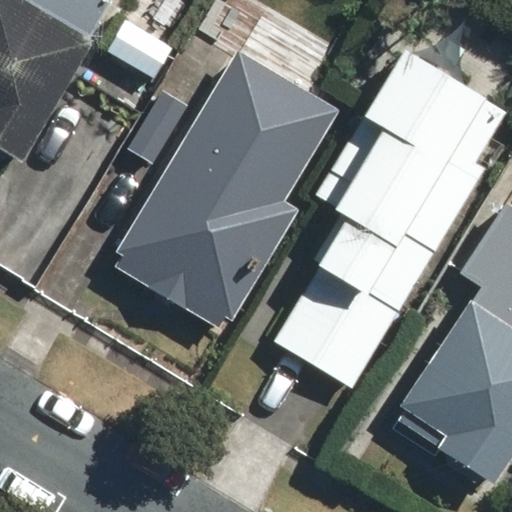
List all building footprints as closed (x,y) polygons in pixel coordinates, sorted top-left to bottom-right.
[(106,0),(0,0),(0,150),(14,158),(106,0)] [(279,0),(207,0),(194,22),(246,54),(279,0)] [(121,16),(100,54),(150,81),(171,43),(121,16)] [(399,45),(308,191),(344,213),(265,339),(342,387),(478,169),(468,163),(502,108),(399,45)] [(118,91),(89,74),(59,126),(88,144),(118,91)] [(308,139),(213,84),(180,141),(174,137),(104,259),(223,327),(293,206),(275,196),(308,139)] [(465,300),(462,298),(392,403),(443,437),(435,450),(486,484),(511,445),(511,281),(487,266),(465,300)]
